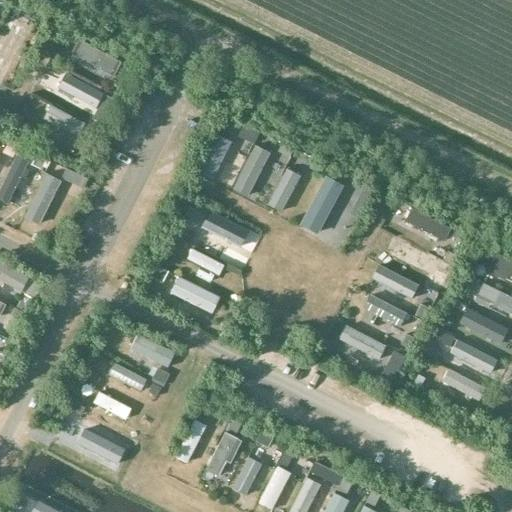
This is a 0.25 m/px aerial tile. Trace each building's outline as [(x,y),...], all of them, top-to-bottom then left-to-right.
[(20,28),(6,20),(0,30),(0,64),(1,65),(20,28)] [(119,59),(81,38),(74,52),(111,73),(119,59)] [(101,89),(71,75),(64,89),(94,104),(101,89)] [(86,122),(50,104),(44,118),(79,136),(86,122)] [(231,141),(215,132),(196,170),(212,179),(231,141)] [(269,152),(255,145),(232,189),(247,196),(269,152)] [(29,160),(16,154),(0,186),(0,196),(9,201),(29,160)] [(339,176),(324,167),(298,214),(314,223),(339,176)] [(300,175),(287,168),(266,204),(280,212),(300,175)] [(61,179),(46,172),(24,217),(39,225),(61,179)] [(450,226),(410,206),(403,220),(443,240),(450,226)] [(202,214),(195,228),(216,239),(223,225),(202,214)] [(428,254),(390,235),(384,247),(422,266),(428,254)] [(223,264),(192,248),(186,259),(218,275),(223,264)] [(511,259),(496,251),(490,264),(511,275),(511,259)] [(21,271),(0,260),(0,277),(14,285),(21,271)] [(424,287),(388,269),(382,281),(418,299),(424,287)] [(220,296),(180,275),(172,290),(212,311),(220,296)] [(511,310),(511,296),(474,278),(468,291),(511,312),(511,310)] [(405,312),(369,293),(362,306),(398,325),(405,312)] [(505,328),(474,313),(469,324),(499,339),(505,328)] [(393,341),(357,323),(350,336),(386,354),(393,341)] [(173,350),(139,333),(132,347),(166,364),(173,350)] [(489,356),(450,336),(444,349),(483,368),(489,356)] [(145,379),(114,361),(107,373),(139,390),(145,379)] [(485,388),(447,368),(441,379),(479,399),(485,388)] [(131,407),(98,391),(93,402),(125,418),(131,407)] [(205,424),(193,419),(175,456),(186,462),(205,424)] [(125,442),(89,422),(82,434),(118,455),(125,442)] [(240,438),(223,430),(204,470),(217,476),(225,460),(229,462),(240,438)] [(261,463),(247,456),(231,488),(245,495),(261,463)] [(290,472),(276,465),(257,502),(271,509),(290,472)] [(303,511),(317,485),(305,479),(290,509),(295,511),(303,511)] [(340,511),(347,500),(332,492),(321,511),(340,511)]
